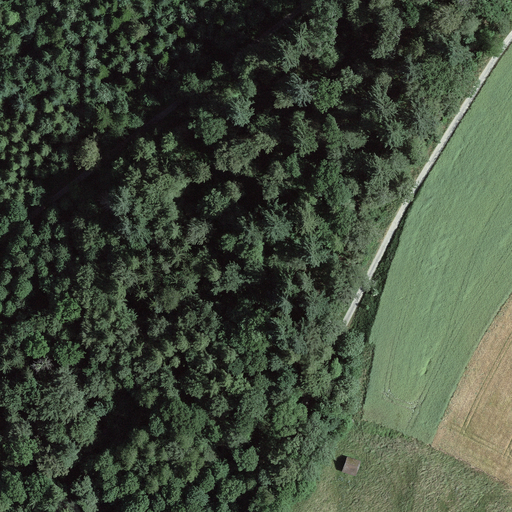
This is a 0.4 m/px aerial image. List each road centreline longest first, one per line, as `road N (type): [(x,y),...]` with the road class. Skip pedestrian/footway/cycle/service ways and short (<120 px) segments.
road 1 (track): [(511,33),(381,253),(247,511)]
road 2 (track): [(311,0),(0,240)]
